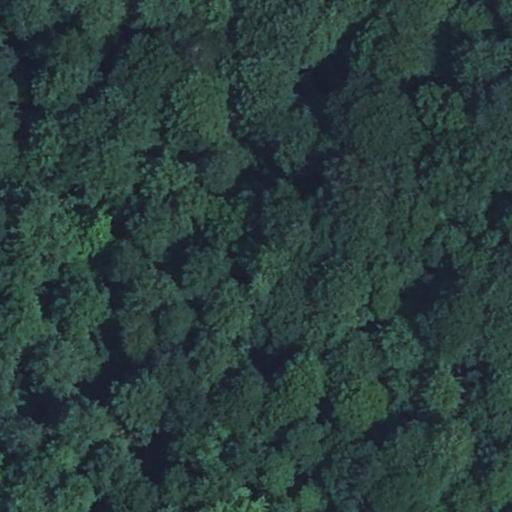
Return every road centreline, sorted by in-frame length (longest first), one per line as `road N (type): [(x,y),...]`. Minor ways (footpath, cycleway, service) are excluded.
road 1 (track): [(511,91),(249,453)]
road 2 (track): [(169,511),(188,470),(249,453),(355,511)]
